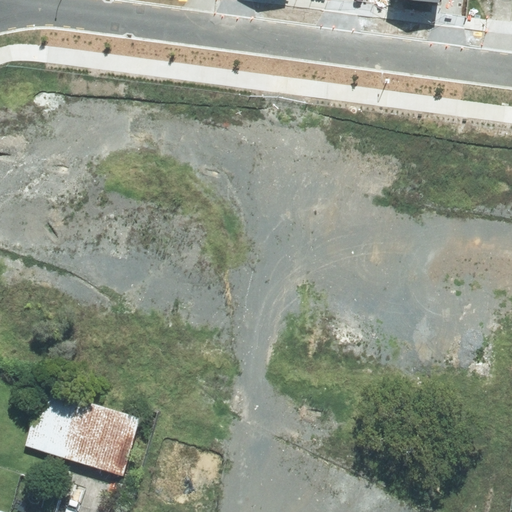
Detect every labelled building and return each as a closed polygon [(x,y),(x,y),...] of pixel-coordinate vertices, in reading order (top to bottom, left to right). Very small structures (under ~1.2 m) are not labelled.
[(0,205),(17,206),(18,182),(50,183),(51,157),(56,157),(56,137),(50,136),(50,119),(0,117),(0,205)] [(173,124),(117,120),(112,207),(167,210),(173,124)] [(212,158),(205,158),(199,231),(247,234),(246,244),(259,245),(260,237),(281,239),(284,197),(264,195),(268,145),(213,141),(212,158)] [(511,149),(464,145),(459,199),(500,202),(499,207),(511,207),(511,149)] [(425,248),(431,154),(396,151),(395,169),(371,167),(369,197),(343,195),(340,242),(425,248)] [(511,243),(468,239),(465,273),(467,273),(463,317),(511,322),(511,243)] [(21,311),(25,261),(0,259),(0,333),(16,335),(15,350),(48,352),(50,313),(21,311)] [(144,371),(152,282),(96,277),(88,366),(144,371)] [(237,310),(236,321),(266,325),(268,312),(262,311),(264,296),(250,295),(249,312),(237,310)] [(144,414),(44,386),(26,448),(126,476),(144,414)] [(364,506),(394,452),(300,400),(270,454),(303,472),(299,478),(314,485),(317,480),(364,506)] [(442,501),(440,511),(481,511),(482,504),(442,501)]
